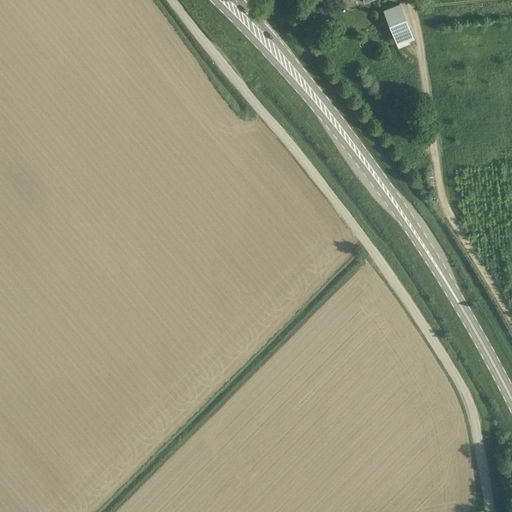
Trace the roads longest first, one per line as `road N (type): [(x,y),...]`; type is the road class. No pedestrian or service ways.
road 1 (unclassified): [(172,0),(416,316),(466,397),(490,511)]
road 2 (primary): [(213,0),(326,124),(462,310)]
road 3 (primary): [(462,310),(386,183),(237,0)]
